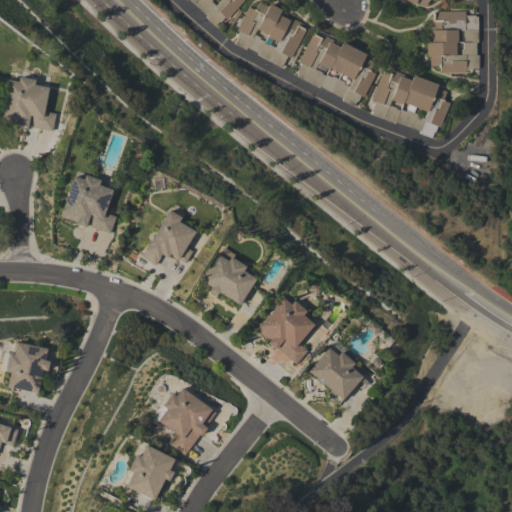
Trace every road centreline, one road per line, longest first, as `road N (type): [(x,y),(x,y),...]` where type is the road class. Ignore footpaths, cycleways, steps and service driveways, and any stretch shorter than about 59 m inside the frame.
road 1 (secondary): [(113,0),(170,59),(464,291)]
road 2 (residential): [(338,448),(170,314),(86,281),(0,272)]
road 3 (residential): [(169,0),(230,51),(362,122),(439,149),(485,110)]
road 4 (residential): [(32,511),(53,431),(116,291)]
road 5 (residential): [(276,399),(192,511)]
